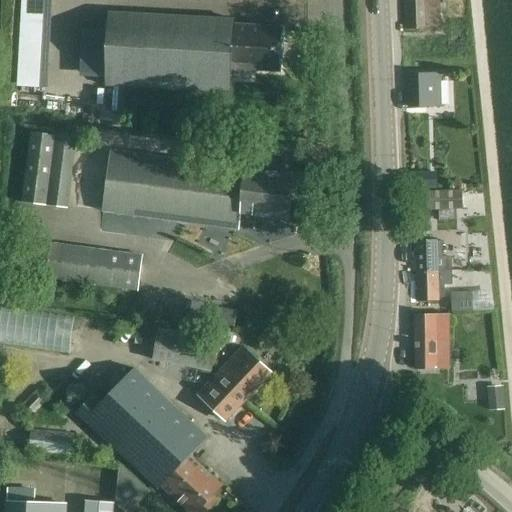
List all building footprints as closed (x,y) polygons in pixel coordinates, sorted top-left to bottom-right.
[(403,0),(404,29),(410,29),(438,28),(438,14),(432,14),(431,0),(403,0)] [(105,85),(111,85),(231,91),(232,70),(281,72),(283,26),(234,24),(235,19),(109,13),(105,85)] [(409,106),(414,106),(439,105),(438,73),(408,74),(409,106)] [(22,202),(23,202),(66,208),(76,138),(32,132),(22,202)] [(235,163),(235,160),(236,153),(224,151),(222,165),(110,151),(102,211),(239,229),(241,213),(289,219),(294,175),(237,167),(238,163),(235,163)] [(412,174),(412,187),(437,187),(436,173),(412,174)] [(433,189),(434,216),(434,231),(447,230),(446,215),(445,188),(433,189)] [(417,241),(415,241),(416,270),(416,272),(438,271),(452,271),(452,256),(442,256),(442,241),(437,241),(437,240),(417,241)] [(47,270),(46,278),(131,290),(137,290),(138,290),(142,256),(51,244),(47,270)] [(438,271),(416,272),(417,294),(417,300),(420,300),(439,299),(439,296),(445,296),(444,284),(453,284),(452,271),(438,271)] [(472,291),(451,292),(451,311),(473,310),(472,291)] [(213,324),(234,327),(237,310),(216,307),(213,324)] [(421,315),(414,315),(415,368),(431,368),(436,368),(437,341),(450,341),(450,315),(446,315),(437,315),(421,315)] [(160,328),(155,356),(154,360),(211,371),(217,339),(160,328)] [(225,419),(268,373),(269,371),(243,347),(198,395),(225,419)] [(160,487),(181,506),(187,511),(207,511),(219,500),(214,496),(223,486),(190,456),(208,436),(133,366),(100,403),(91,395),(75,412),(159,489),(160,487)] [(500,386),(485,388),(487,411),(502,410),(504,409),(505,409),(503,386),(501,386),(500,386)] [(31,430),(29,452),(72,455),(73,433),(31,430)] [(131,511),(149,491),(119,464),(116,504),(125,511),(131,511)] [(64,511),(65,504),(34,503),(35,489),(8,487),(7,502),(6,511),(64,511)] [(85,511),(113,511),(114,502),(86,500),(85,511)]
